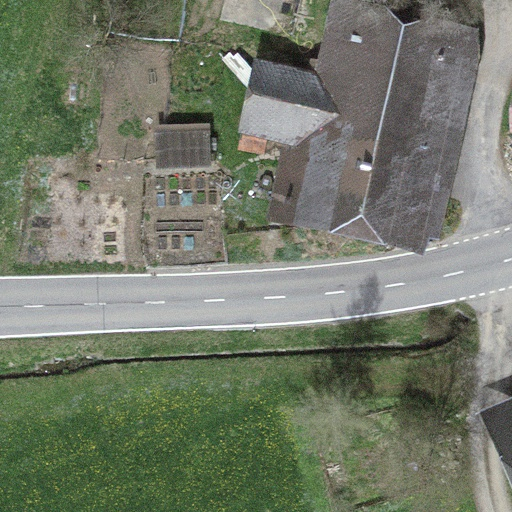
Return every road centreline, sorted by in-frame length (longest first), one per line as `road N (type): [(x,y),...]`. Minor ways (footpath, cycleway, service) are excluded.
road 1 (secondary): [(0,309),(280,297),(511,258)]
road 2 (track): [(511,374),(496,380),(499,262),(483,176),(504,0)]
road 3 (track): [(503,511),(483,453),(482,404),(496,380)]
